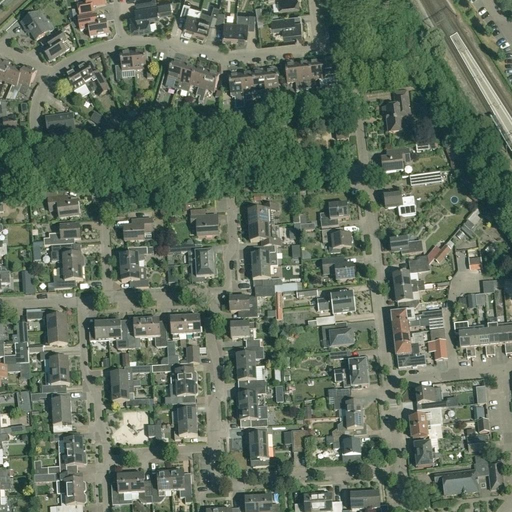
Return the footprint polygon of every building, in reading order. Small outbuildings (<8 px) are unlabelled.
[(105,4),(104,0),(85,0),(86,3),(77,5),(79,16),(93,13),(92,7),(105,4)] [(267,0),(268,3),(277,2),(278,10),(298,8),(296,0),(267,0)] [(158,4),(160,15),(172,13),(170,1),(158,4)] [(198,18),(199,11),(200,10),(188,7),(188,5),(182,4),(178,18),(184,19),(181,32),(192,36),(198,18)] [(136,17),(130,18),(131,25),(130,26),(130,30),(132,31),(132,33),(150,30),(148,20),(157,18),(155,6),(135,10),(136,17)] [(198,18),(192,36),(204,39),(208,25),(215,25),(217,13),(219,7),(213,6),(211,14),(199,11),(198,18)] [(223,13),(217,13),(215,25),(222,26),(221,41),(234,42),(235,23),(223,22),(223,13)] [(35,42),(48,33),(43,26),(44,25),(40,19),(39,20),(35,14),(20,24),(26,32),(28,31),(35,42)] [(107,35),(104,21),(97,23),(96,16),(77,19),(79,31),(88,30),(90,38),(107,35)] [(235,23),(234,42),(246,43),(247,28),(253,28),(254,16),(248,16),(247,24),(235,23)] [(287,23),(287,17),(270,19),(271,31),(282,30),(283,39),(301,37),(299,22),(287,23)] [(47,48),(42,52),(50,64),(65,53),(69,50),(70,48),(65,41),(60,34),(59,32),(49,39),(43,42),(47,48)] [(143,52),(131,53),(133,71),(145,70),(146,79),(152,78),(150,66),(144,67),(143,52)] [(133,71),(131,53),(119,54),(120,69),(114,70),(116,83),(121,82),(120,73),(133,71)] [(319,62),(323,88),(335,86),(332,60),(319,62)] [(2,61),(0,64),(0,80),(5,82),(12,66),(2,61)] [(172,61),(164,87),(176,90),(184,65),(172,61)] [(323,88),(319,62),(308,63),(311,89),(312,89),(311,81),(318,80),(319,88),(323,88)] [(296,65),(292,65),(292,64),(290,63),(285,63),(284,65),(284,66),(283,66),(286,85),(294,84),(295,91),(299,91),(296,65)] [(311,89),(308,63),(296,65),(299,91),(311,89)] [(83,87),(84,87),(88,95),(95,91),(98,96),(99,97),(108,91),(97,72),(91,76),(84,65),(74,71),(83,87)] [(184,65),(176,90),(187,94),(190,86),(195,68),(184,65)] [(9,93),(13,95),(15,91),(13,91),(23,70),(12,66),(5,82),(12,86),(9,93)] [(24,67),(23,70),(13,91),(15,91),(13,95),(11,100),(16,100),(22,86),(28,88),(36,72),(24,67)] [(198,97),(207,72),(195,68),(190,86),(198,89),(196,96),(198,97)] [(267,71),(267,72),(263,73),(267,99),(271,99),(270,95),(278,94),(275,71),(275,70),(273,69),(268,69),(267,71)] [(83,87),(74,71),(63,78),(71,90),(66,94),(73,104),(78,101),(73,93),(83,87)] [(267,99),(263,73),(259,73),(259,72),(258,71),(252,71),(251,73),(253,93),(262,92),(263,100),(267,99)] [(207,72),(198,97),(200,98),(199,102),(203,103),(206,91),(213,93),(218,76),(207,72)] [(254,101),(253,93),(251,73),(251,74),(239,75),(243,109),(243,103),(254,101)] [(243,109),(239,75),(227,77),(229,96),(237,95),(238,102),(235,103),(236,110),(243,109)] [(340,96),(331,97),(333,108),(342,107),(340,96)] [(389,107),(388,108),(382,109),(383,118),(386,117),(388,134),(404,132),(402,118),(410,117),(408,98),(394,99),(394,108),(392,108),(391,107),(389,107)] [(7,119),(6,110),(5,103),(1,103),(1,106),(2,115),(3,119),(5,138),(6,138),(18,136),(15,118),(7,119)] [(431,114),(427,106),(419,111),(424,118),(431,114)] [(95,113),(90,120),(104,130),(107,125),(100,120),(102,118),(95,113)] [(236,115),(238,124),(245,123),(243,114),(236,115)] [(71,116),(46,119),(48,136),(60,134),(61,144),(74,143),(72,132),(73,132),(71,116)] [(152,119),(147,134),(164,132),(166,124),(152,119)] [(134,120),(122,124),(127,140),(139,136),(134,120)] [(95,128),(92,141),(100,143),(103,130),(95,128)] [(348,140),(347,130),(335,132),(336,141),(348,140)] [(417,153),(436,150),(435,144),(416,146),(417,153)] [(410,163),(408,150),(395,152),(396,158),(381,160),(383,174),(402,171),(402,163),(410,163)] [(458,177),(467,186),(471,181),(463,173),(458,177)] [(441,184),(440,175),(432,176),(433,185),(441,184)] [(384,197),(384,199),(384,200),(384,203),(385,204),(386,210),(398,208),(399,218),(415,215),(413,199),(401,200),(400,194),(384,197)] [(477,197),(473,201),(478,205),(481,200),(477,197)] [(78,218),(76,203),(64,205),(63,198),(48,200),(49,213),(58,212),(59,220),(78,218)] [(248,213),(249,228),(271,227),(275,227),(274,222),(270,222),(270,212),(278,212),(278,205),(264,206),(264,212),(248,213)] [(322,229),(323,229),(338,227),(337,221),(348,220),(346,205),(328,207),(329,215),(320,215),(322,229)] [(197,238),(217,237),(216,224),(210,224),(210,217),(206,217),(191,218),(190,218),(190,226),(196,225),(197,238)] [(152,233),(151,221),(135,221),(135,229),(123,229),(124,243),(143,242),(143,234),(152,233)] [(44,247),(50,247),(73,246),(73,241),(79,240),(78,227),(59,228),(60,235),(49,236),(50,240),(44,240),(44,247)] [(266,248),(277,247),(280,247),(280,241),(271,242),(271,227),(249,228),(250,243),(266,242),(266,248)] [(351,249),(350,245),(352,243),(352,239),(350,238),(349,236),(342,237),(340,235),(338,236),(338,230),(321,232),(322,245),(329,244),(330,255),(339,254),(339,251),(351,249)] [(389,247),(391,248),(392,254),(401,253),(401,256),(423,253),(421,242),(407,244),(406,239),(390,241),(390,242),(389,244),(389,247)] [(62,262),(62,270),(81,269),(81,268),(83,268),(84,267),(84,258),(83,257),(80,257),(80,256),(73,256),(73,246),(50,247),(51,253),(50,253),(50,263),(62,262)] [(214,253),(212,253),(212,252),(196,253),(196,246),(179,247),(180,254),(187,254),(188,266),(190,266),(190,267),(215,265),(214,253)] [(291,247),(292,255),(300,254),(300,246),(291,247)] [(441,251),(446,256),(451,251),(446,246),(441,251)] [(250,256),(251,269),(270,268),(269,262),(277,261),(277,247),(266,248),(259,248),(259,255),(250,256)] [(436,247),(427,257),(429,266),(434,260),(441,251),(436,247)] [(119,258),(119,259),(118,259),(117,260),(117,269),(118,270),(120,270),(120,271),(137,270),(137,262),(145,261),(144,256),(147,256),(147,249),(128,250),(129,257),(119,258)] [(446,256),(441,251),(434,260),(439,265),(446,256)] [(428,266),(429,266),(427,257),(419,258),(419,261),(409,263),(410,269),(428,266)] [(354,281),(352,266),(344,267),(343,259),(322,261),(323,275),(335,274),(336,283),(354,281)] [(480,261),(469,262),(469,270),(469,271),(481,270),(481,269),(480,261)] [(215,276),(215,265),(190,267),(190,284),(199,283),(199,282),(203,282),(203,279),(213,278),(213,277),(215,276)] [(430,272),(429,266),(428,266),(410,269),(410,275),(430,272)] [(270,268),(251,269),(252,282),(261,281),(261,288),(275,287),(281,287),(281,286),(281,280),(270,281),(270,268)] [(52,278),(53,283),(53,291),(68,290),(68,283),(82,282),(81,269),(62,270),(57,270),(58,278),(52,278)] [(137,270),(120,271),(118,271),(117,272),(118,280),(119,282),(120,282),(120,283),(130,283),(131,289),(149,289),(148,281),(138,282),(137,270)] [(1,273),(0,273),(0,292),(0,285),(9,285),(9,273),(1,273)] [(396,290),(423,286),(423,282),(416,283),(416,281),(409,282),(408,274),(394,276),(396,290)] [(34,285),(25,286),(26,295),(35,294),(34,285)] [(297,285),(281,286),(281,287),(275,287),(275,295),(281,294),(281,293),(283,293),(283,294),(317,290),(317,289),(297,292),(297,285)] [(423,286),(396,290),(396,296),(395,297),(394,298),(395,302),(396,303),(397,303),(397,304),(405,303),(405,310),(415,309),(419,305),(419,301),(411,302),(410,295),(418,294),(417,292),(424,291),(423,286)] [(275,298),(275,295),(275,287),(261,288),(255,288),(255,299),(249,300),(228,300),(229,313),(243,313),(244,319),(256,319),(256,310),(257,310),(257,299),(275,298)] [(317,290),(283,294),(283,298),(297,296),(297,299),(317,297),(317,290)] [(329,305),(353,303),(352,293),(331,295),(331,300),(317,301),(318,307),(329,305)] [(484,295),(476,296),(477,307),(486,306),(484,295)] [(475,296),(468,297),(469,310),(477,309),(475,296)] [(354,313),(353,303),(329,305),(318,307),(318,313),(332,311),(333,315),(333,318),(316,320),(317,327),(335,325),(334,315),(354,313)] [(428,321),(443,319),(442,311),(422,314),(422,316),(406,318),(406,313),(391,315),(392,325),(419,321),(419,322),(428,321)] [(48,327),(48,333),(66,332),(65,318),(43,319),(44,327),(48,327)] [(184,320),(185,336),(192,336),(192,340),(199,339),(198,319),(184,320)] [(428,321),(429,329),(430,331),(444,330),(443,319),(428,321)] [(140,340),(146,340),(146,322),(145,322),(144,320),(136,320),(134,322),(133,322),(133,329),(127,330),(128,350),(139,350),(140,349),(141,348),(140,340)] [(185,336),(184,320),(170,320),(171,341),(178,340),(178,337),(185,336)] [(158,321),(146,322),(146,340),(155,339),(156,347),(156,348),(157,348),(157,349),(158,349),(166,348),(166,343),(165,328),(158,328),(158,321)] [(393,335),(393,337),(408,335),(408,333),(408,329),(419,327),(419,322),(419,321),(392,325),(393,335)] [(121,322),(106,323),(107,342),(117,341),(117,349),(117,350),(118,350),(118,351),(119,351),(128,350),(127,330),(121,330),(121,322)] [(107,342),(106,323),(95,324),(95,334),(88,335),(89,343),(107,342)] [(18,325),(19,345),(28,344),(26,324),(18,325)] [(256,331),(256,324),(247,325),(247,324),(230,325),(231,340),(248,339),(247,332),(256,331)] [(468,328),(468,324),(454,325),(455,335),(458,335),(460,350),(466,349),(467,359),(471,359),(468,328)] [(494,347),(499,346),(497,325),(487,326),(491,357),(495,356),(494,347)] [(507,325),(497,325),(499,346),(505,345),(506,355),(510,355),(507,325)] [(486,357),(491,357),(487,326),(478,327),(480,348),(485,347),(486,357)] [(335,327),(321,329),(322,341),(330,341),(331,349),(352,347),(352,340),(353,340),(352,334),(351,334),(351,332),(336,334),(335,327)] [(475,348),(480,348),(478,327),(468,328),(471,359),(476,358),(475,348)] [(433,343),(445,341),(444,330),(430,332),(431,343),(433,343)] [(66,332),(48,333),(48,339),(45,340),(45,347),(67,346),(66,332)] [(409,340),(408,335),(393,337),(394,348),(410,346),(421,344),(420,339),(409,340)] [(254,341),(246,342),(246,349),(260,348),(260,341),(254,341)] [(447,361),(446,358),(447,358),(445,341),(433,343),(435,362),(447,361)] [(168,367),(179,366),(178,356),(176,356),(175,343),(166,343),(166,348),(168,348),(168,367)] [(28,344),(19,345),(15,345),(16,365),(20,365),(29,365),(28,344)] [(410,346),(394,348),(395,358),(396,358),(398,370),(411,368),(412,369),(416,369),(416,368),(425,367),(424,357),(419,357),(418,345),(421,344),(410,346)] [(186,349),(187,365),(200,364),(199,348),(186,349)] [(246,369),(254,369),(254,361),(264,360),(263,349),(261,349),(261,348),(260,348),(246,349),(243,349),(244,356),(235,357),(236,370),(246,369)] [(50,374),(68,373),(67,360),(54,361),(54,353),(44,353),(40,354),(41,362),(49,361),(50,374)] [(329,362),(349,360),(348,353),(328,355),(329,362)] [(334,379),(366,375),(365,362),(358,363),(358,361),(349,362),(350,371),(333,373),(334,379)] [(3,367),(3,368),(0,367),(0,379),(6,379),(5,374),(21,373),(21,366),(3,367)] [(175,386),(195,385),(196,384),(196,375),(194,374),(193,374),(193,372),(180,373),(179,366),(168,367),(163,367),(152,367),(153,374),(171,373),(171,386),(175,386)] [(151,367),(125,368),(125,375),(110,376),(111,390),(134,389),(141,388),(140,382),(127,382),(127,375),(151,374),(151,367)] [(246,369),(236,370),(237,384),(247,383),(247,389),(266,388),(265,381),(263,381),(262,369),(254,369),(246,369)] [(68,387),(68,373),(50,374),(45,374),(45,387),(40,387),(41,395),(55,394),(55,387),(68,387)] [(366,375),(334,379),(335,384),(351,382),(352,391),(361,390),(360,388),(368,387),(366,375)] [(195,385),(175,386),(176,392),(173,393),(170,395),(171,400),(165,400),(166,407),(181,406),(181,400),(194,399),(194,397),(195,397),(197,395),(196,387),(195,385)] [(266,388),(247,389),(248,397),(238,397),(238,399),(237,399),(235,401),(236,408),(237,409),(238,409),(238,410),(256,409),(256,396),(266,396),(266,388)] [(485,388),(476,389),(477,406),(486,405),(485,388)] [(149,400),(128,402),(128,395),(134,394),(134,389),(111,390),(112,404),(126,403),(127,408),(150,407),(149,400)] [(344,390),(337,391),(338,398),(339,398),(351,397),(350,391),(350,390),(344,390)] [(425,405),(426,411),(441,409),(448,409),(447,403),(442,403),(441,402),(435,402),(433,390),(416,392),(417,406),(425,405)] [(29,393),(17,394),(19,413),(31,412),(29,393)] [(51,415),(70,414),(69,395),(50,396),(51,415)] [(345,411),(345,419),(362,418),(361,404),(351,405),(351,397),(339,398),(338,398),(332,399),(334,399),(334,411),(345,411)] [(177,426),(196,425),(195,413),(190,413),(190,407),(176,408),(177,426)] [(267,409),(256,409),(238,410),(238,411),(237,411),(236,413),(236,420),(238,421),(239,421),(239,423),(249,423),(249,429),(266,429),(266,421),(268,421),(267,409)] [(409,419),(410,421),(408,421),(408,422),(408,427),(409,428),(410,428),(411,429),(442,426),(441,409),(426,411),(427,417),(409,419)] [(70,414),(51,415),(52,434),(71,433),(70,414)] [(0,436),(6,436),(8,435),(11,435),(10,429),(1,430),(0,416),(0,436)] [(333,438),(348,437),(348,431),(363,431),(362,418),(345,419),(342,419),(343,424),(338,427),(338,430),(335,432),(332,434),(333,438)] [(478,423),(478,434),(489,434),(489,422),(478,423)] [(180,441),(180,439),(197,438),(196,425),(177,426),(178,433),(174,433),(175,441),(180,441)] [(443,426),(442,426),(411,429),(411,431),(410,432),(409,433),(410,437),(411,438),(412,438),(412,440),(429,438),(429,441),(442,440),(441,426),(443,426)] [(10,429),(11,435),(25,433),(24,427),(10,429)] [(154,427),(154,438),(156,438),(156,442),(162,442),(161,427),(154,427)] [(249,450),(267,449),(266,430),(247,431),(249,450)] [(304,433),(297,433),(298,452),(305,452),(305,444),(304,433)] [(0,451),(2,451),(2,443),(8,443),(8,435),(6,436),(0,436),(0,451)] [(63,442),(64,455),(64,456),(82,454),(82,441),(69,442),(68,435),(53,436),(53,443),(63,442)] [(349,445),(348,437),(333,438),(333,450),(343,449),(343,457),(359,457),(359,444),(349,445)] [(467,439),(468,446),(468,452),(479,451),(479,445),(488,444),(487,437),(467,439)] [(414,446),(415,457),(434,455),(433,450),(430,451),(429,444),(414,446)] [(267,449),(249,450),(250,469),(276,467),(276,461),(268,462),(267,449)] [(82,455),(82,454),(64,456),(64,455),(58,455),(59,468),(64,468),(83,467),(83,466),(87,465),(86,455),(82,455)] [(440,454),(434,455),(415,457),(416,469),(431,467),(431,461),(441,459),(440,454)] [(474,466),(475,472),(476,472),(476,479),(489,477),(490,492),(505,490),(501,462),(474,466)] [(58,496),(61,496),(82,494),(84,492),(84,485),(82,484),(82,482),(74,483),(73,475),(64,476),(64,468),(59,468),(48,469),(49,479),(53,482),(54,482),(54,484),(57,483),(58,496)] [(183,474),(181,474),(181,473),(179,472),(171,472),(170,473),(170,475),(169,475),(170,493),(180,492),(181,499),(185,499),(186,505),(191,504),(190,486),(183,487),(183,474)] [(478,493),(476,479),(476,472),(475,472),(434,476),(435,484),(443,483),(444,496),(478,493)] [(130,477),(127,477),(127,476),(126,474),(120,475),(119,476),(119,478),(117,478),(117,490),(111,491),(112,507),(118,507),(118,502),(124,501),(124,496),(131,495),(130,477)] [(132,477),(130,477),(131,495),(139,495),(139,500),(139,501),(140,502),(140,503),(141,504),(142,504),(143,505),(144,505),(151,505),(150,489),(143,489),(143,476),(141,476),(141,475),(139,474),(133,474),(132,475),(132,477)] [(170,493),(169,475),(156,475),(157,488),(150,489),(151,505),(159,504),(160,503),(161,502),(162,501),(163,500),(164,499),(165,497),(165,493),(170,493)] [(10,479),(0,479),(0,491),(10,491),(10,479)] [(56,511),(75,511),(75,508),(83,507),(83,506),(85,504),(84,497),(82,496),(82,494),(61,496),(62,508),(56,509),(56,511)] [(318,495),(318,497),(318,511),(332,511),(332,494),(318,495)] [(378,494),(364,495),(365,511),(379,511),(378,494)] [(364,511),(365,511),(364,495),(349,496),(350,511),(364,511)] [(245,510),(238,510),(237,511),(257,511),(257,499),(255,499),(255,498),(254,496),(247,497),(246,498),(246,499),(244,500),(245,510)] [(270,498),(268,498),(268,497),(267,496),(260,496),(259,497),(259,499),(257,499),(257,511),(278,511),(278,508),(271,508),(270,498)] [(318,511),(318,497),(304,498),(305,511),(295,511),(318,511)]
